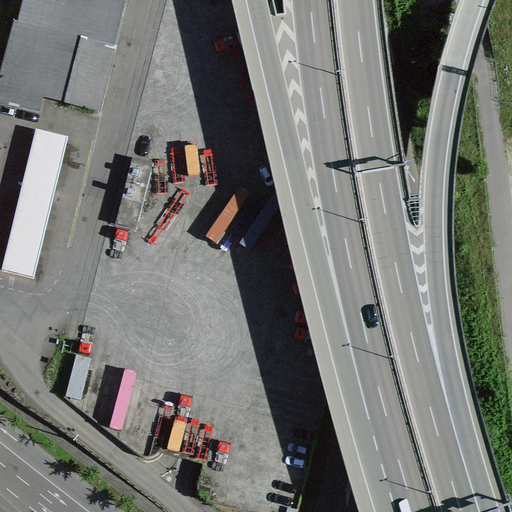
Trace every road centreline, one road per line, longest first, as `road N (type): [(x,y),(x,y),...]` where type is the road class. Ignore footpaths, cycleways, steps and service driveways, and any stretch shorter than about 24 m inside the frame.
road 1 (motorway): [(257,0),(331,296),(411,511)]
road 2 (motorway): [(309,0),(347,254),(413,511)]
road 3 (motorway): [(455,511),(393,276),(356,0)]
road 4 (motorway): [(456,511),(434,226),(442,124),(475,0)]
road 5 (motorway): [(289,0),(351,402),(347,510)]
road 6 (motorway): [(406,511),(404,248),(382,0)]
